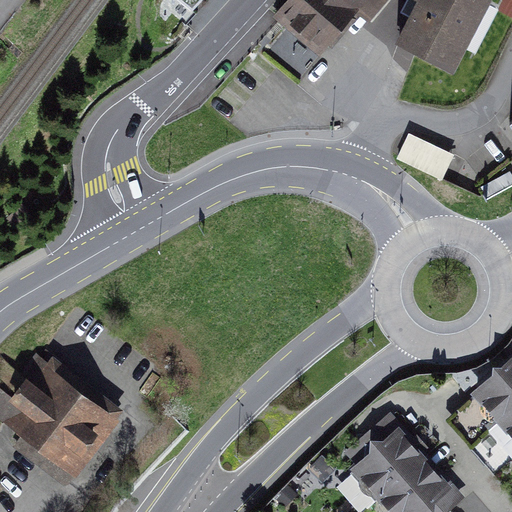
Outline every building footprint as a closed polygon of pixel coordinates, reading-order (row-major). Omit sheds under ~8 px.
[(293,0),(280,16),(320,49),(356,6),(365,13),(376,0),(293,0)] [(426,0),(404,44),(451,67),(484,0),(426,0)] [(409,130),(397,156),(444,177),(455,150),(409,130)] [(195,267),(166,310),(191,327),(220,283),(195,267)] [(117,412),(46,357),(29,379),(32,382),(13,407),(0,396),(0,416),(24,435),(18,443),(65,479),(117,412)] [(511,363),(475,396),(501,425),(511,415),(511,363)] [(511,415),(501,425),(511,437),(511,415)] [(358,471),(383,498),(425,461),(401,433),(358,471)] [(383,498),(394,511),(422,511),(449,488),(425,461),(383,498)]
